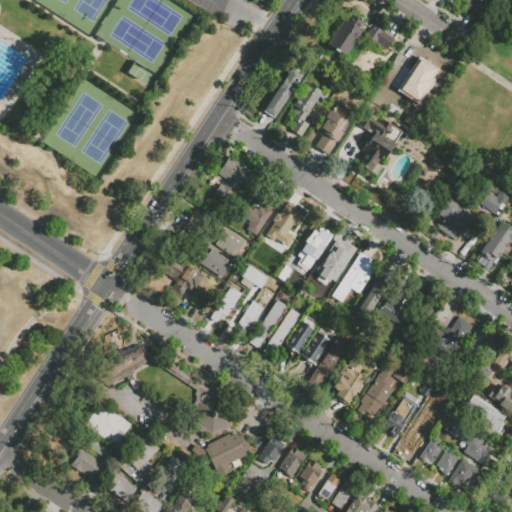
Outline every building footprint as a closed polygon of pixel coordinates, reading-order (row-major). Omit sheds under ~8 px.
[(489,0),(478,17),(464,9),(469,0),(489,0)] [(352,17),(363,25),(360,30),(367,36),(373,27),(394,41),(387,52),(376,45),(374,47),(366,41),(367,40),(361,36),(346,59),(327,47),(343,22),(347,25),(352,17)] [(409,46),(422,54),(421,56),(433,63),(426,74),(434,78),(420,100),(416,97),(414,100),(420,104),(414,112),(395,100),(402,89),(400,87),(406,78),(403,77),(402,79),(392,72),(409,46)] [(263,113),(290,71),(302,79),(275,121),(263,113)] [(309,129),(300,142),(288,135),(294,127),(292,124),(293,115),(294,112),(294,108),(308,85),(322,95),(304,125),(309,129)] [(349,126),(326,160),(314,151),(320,140),(319,133),(322,125),(330,113),(349,126)] [(383,169),(377,178),(358,165),(365,155),(362,152),(375,132),(372,130),(369,134),(357,126),(364,115),(380,126),(383,121),(385,123),(387,120),(394,125),(392,128),(402,134),(382,165),(379,163),(378,166),(383,169)] [(219,176),(230,159),(261,179),(250,197),(239,191),(234,199),(231,197),(226,203),(215,196),(221,186),(224,188),(228,182),(219,176)] [(212,181),(217,185),(214,190),(208,187),(212,181)] [(495,216),(481,206),(489,194),(503,204),(495,216)] [(257,238),(248,232),(250,228),(249,227),(251,224),(242,219),(248,209),(253,213),(255,210),(258,212),(260,209),(264,212),(272,198),(279,202),(257,238)] [(304,218),(298,227),(295,225),(288,236),(294,240),(288,249),(276,240),(274,243),(267,238),(289,204),(295,208),(293,211),(304,218)] [(456,243),(438,231),(444,221),(437,216),(444,206),(457,215),(462,207),(474,215),(456,243)] [(185,231),(193,219),(196,213),(207,220),(196,238),(193,236),(185,231)] [(327,247),(311,271),(303,265),(299,271),(289,265),(316,225),(325,231),(318,241),(327,247)] [(492,264),(480,256),(500,225),(511,233),(511,239),(498,262),(495,260),(492,264)] [(217,236),(222,230),(226,233),(227,232),(246,244),(236,260),(216,248),(221,239),(217,236)] [(337,241),(347,247),(341,257),(349,263),(338,281),(319,269),(337,241)] [(194,260),(193,260),(194,259),(199,251),(210,258),(213,252),(229,263),(225,270),(228,272),(223,280),(203,267),(194,260)] [(342,305),(333,299),(360,255),(379,267),(360,297),(351,291),(342,305)] [(186,269),(204,281),(195,294),(193,292),(190,295),(185,292),(180,300),(170,294),(186,269)] [(267,282),(260,294),(241,281),(248,270),(267,282)] [(393,282),(368,319),(357,312),(381,275),(393,282)] [(222,316),(216,325),(211,321),(231,289),(242,296),(227,319),(222,316)] [(195,304),(201,294),(211,301),(203,313),(195,308),(193,307),(195,304)] [(402,330),(379,315),(388,300),(396,305),(398,301),(407,307),(406,310),(412,313),(402,330)] [(407,353),(398,347),(429,300),(438,306),(407,353)] [(250,345),(277,303),(286,309),(259,351),(250,345)] [(243,343),(237,339),(243,329),(238,326),(253,304),(264,311),(243,343)] [(272,360),(263,354),(291,312),(300,318),(272,360)] [(299,356),(286,347),(305,318),(319,327),(299,356)] [(459,320),(472,328),(463,342),(462,341),(448,363),(445,361),(442,366),(434,360),(437,355),(420,344),(431,327),(444,336),(448,330),(451,332),(459,320)] [(301,358),(321,328),(335,337),(315,367),(301,358)] [(480,334),(501,347),(493,359),(492,359),(489,363),(475,354),(480,344),(476,341),(480,334)] [(308,385),(317,370),(337,339),(349,347),(335,370),(328,381),(324,378),(316,390),(308,385)] [(95,374),(95,367),(123,351),(124,353),(143,345),(149,354),(180,373),(196,384),(214,396),(215,395),(233,406),(233,414),(235,415),(234,421),(233,422),(232,429),(212,439),(206,435),(204,436),(199,432),(199,430),(197,429),(194,427),(195,405),(196,404),(197,393),(196,393),(167,373),(153,364),(140,369),(140,371),(134,373),(134,374),(134,376),(126,380),(128,385),(120,388),(118,384),(108,388),(103,383),(101,385),(95,378),(95,374)] [(378,364),(374,369),(370,376),(363,372),(360,376),(365,379),(360,386),(364,389),(359,396),(356,393),(347,407),(336,400),(337,398),(336,397),(339,394),(333,390),(341,378),(339,376),(343,370),(345,367),(347,369),(349,364),(344,361),(348,353),(355,357),(358,351),(378,364)] [(498,367),(494,364),(502,354),(509,359),(504,367),(502,370),(498,367)] [(485,381),(475,374),(479,367),(482,362),(490,367),(493,369),(485,381)] [(405,369),(414,375),(406,387),(393,379),(402,366),(405,369)] [(386,389),(391,392),(386,399),(387,400),(374,419),(366,414),(364,417),(357,413),(362,406),(360,404),(373,386),(374,387),(376,384),(385,390),(386,389)] [(434,390),(428,400),(421,395),(427,385),(434,390)] [(511,414),(486,398),(490,390),(498,396),(503,389),(511,395),(511,414)] [(451,405),(443,417),(431,409),(441,393),(450,398),(447,402),(451,405)] [(397,439),(383,429),(393,413),(396,414),(407,397),(416,402),(404,421),(407,423),(397,439)] [(468,406),(473,399),(474,400),(475,398),(506,418),(502,424),(504,425),(501,430),(504,432),(500,438),(497,436),(495,441),(485,435),(486,433),(476,426),(483,415),(468,406)] [(131,427),(125,437),(120,434),(118,437),(124,441),(119,449),(113,445),(112,446),(86,429),(101,407),(131,427)] [(446,417),(452,421),(446,430),(440,426),(446,417)] [(464,455),(468,449),(446,433),(454,421),(489,445),(487,449),(494,454),(484,468),(464,455)] [(416,424),(429,432),(418,449),(405,441),(416,424)] [(212,446),(237,433),(238,434),(244,431),(245,434),(250,432),(259,454),(236,465),(240,473),(227,478),(212,446)] [(110,455),(105,463),(78,446),(84,437),(110,455)] [(159,450),(143,467),(141,466),(138,470),(126,460),(146,438),(159,450)] [(277,440),(282,442),(280,444),(285,447),(274,463),(271,461),(267,467),(258,461),(272,439),(276,441),(277,440)] [(432,442),(443,449),(433,464),(426,460),(424,463),(420,460),(432,442)] [(292,481),(282,474),(283,473),(279,470),(293,450),(306,459),(292,481)] [(108,471),(101,482),(95,478),(92,482),(81,475),(80,476),(67,468),(78,451),(108,471)] [(447,452),(459,460),(447,478),(442,475),(444,472),(437,468),(447,452)] [(166,490),(156,479),(159,476),(158,474),(174,458),(187,470),(171,487),(169,486),(166,490)] [(309,495),(303,491),(304,489),(301,487),(304,482),(299,479),(311,462),(322,470),(320,472),(323,473),(309,495)] [(480,474),(475,481),(472,479),(466,489),(461,486),(460,488),(456,486),(455,487),(449,483),(463,462),(480,474)] [(124,464),(133,472),(128,478),(119,470),(124,464)] [(134,487),(125,502),(105,489),(115,474),(134,487)] [(323,508),(319,505),(322,499),(319,497),(332,476),(336,478),(336,480),(341,483),(327,503),(326,502),(323,508)] [(251,503),(236,493),(244,480),(260,491),(251,503)] [(341,511),(332,506),(345,485),(350,488),(350,489),(354,491),(341,511)] [(155,511),(136,511),(132,509),(142,493),(160,505),(155,511)] [(360,493),(367,498),(365,501),(374,507),(370,511),(352,511),(349,510),(360,493)] [(217,511),(227,497),(235,502),(228,511),(209,511),(211,509),(215,511),(217,511)] [(189,511),(169,511),(170,511),(172,511),(180,500),(192,508),(189,511)]
